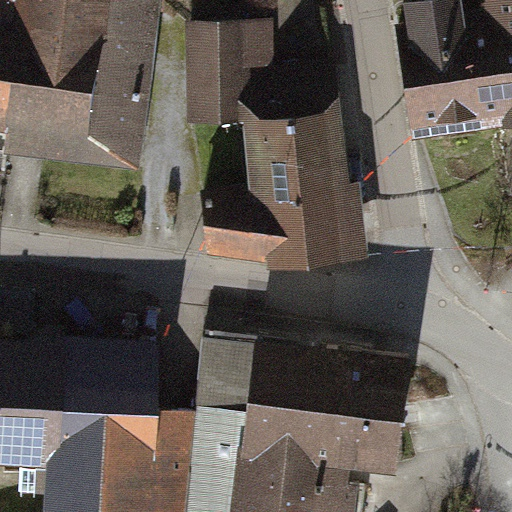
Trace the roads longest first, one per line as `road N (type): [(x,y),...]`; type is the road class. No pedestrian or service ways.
road 1 (residential): [(0,243),(410,310)]
road 2 (residential): [(366,0),(407,198),(410,310)]
